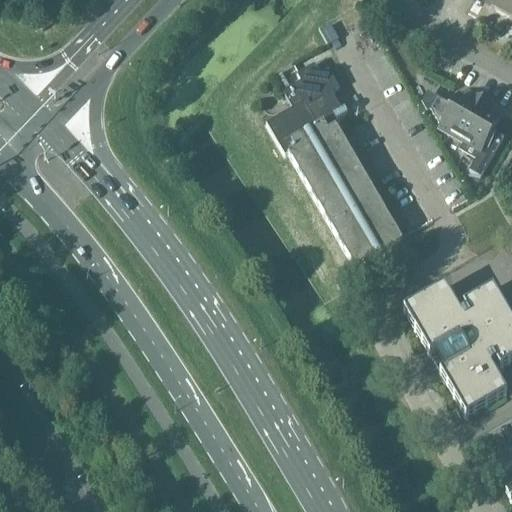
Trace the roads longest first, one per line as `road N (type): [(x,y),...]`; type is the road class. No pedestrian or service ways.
road 1 (secondary): [(316,511),(231,368),(139,238),(45,130)]
road 2 (secondary): [(2,154),(182,395),(253,511)]
road 3 (unclassified): [(484,511),(376,326),(381,298),(458,253)]
road 4 (secondary): [(45,130),(172,0)]
road 5 (secondary): [(126,0),(26,109)]
